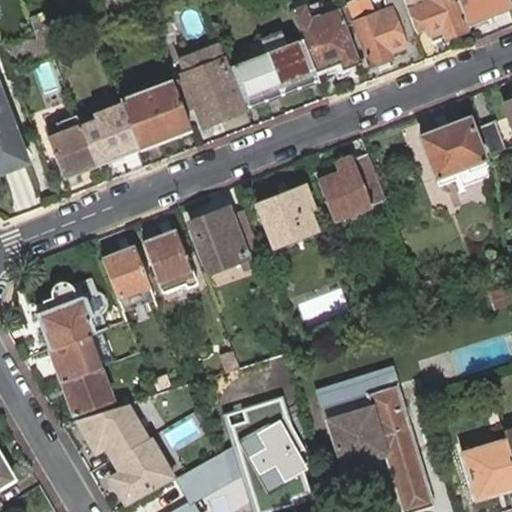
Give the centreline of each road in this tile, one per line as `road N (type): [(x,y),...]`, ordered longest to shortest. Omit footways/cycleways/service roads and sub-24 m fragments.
road 1 (residential): [(0,250),(511,53)]
road 2 (residential): [(0,366),(85,511)]
